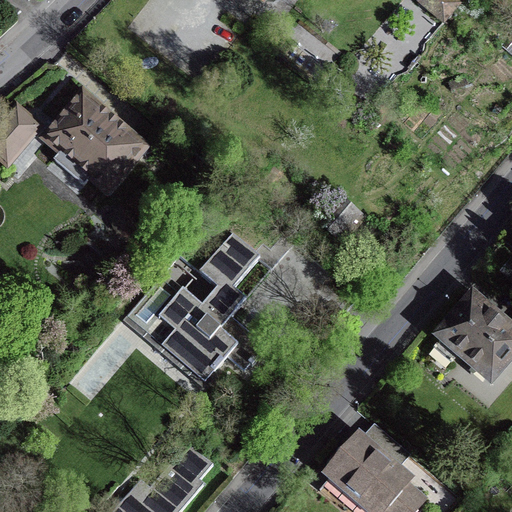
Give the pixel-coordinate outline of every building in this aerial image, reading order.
[(457,0),(420,0),(418,4),(432,15),(446,27),(464,5),(457,0)] [(114,122),(83,95),(45,139),(107,193),(145,148),(114,122)] [(10,119),(0,129),(0,159),(8,166),(40,128),(30,119),(19,110),(10,119)] [(346,204),(334,219),(345,228),(358,213),(352,208),(346,204)] [(149,331),(204,378),(211,371),(214,374),(223,363),(220,359),(223,355),(227,358),(231,354),(246,367),(248,364),(252,367),(257,362),(255,360),(266,348),(246,331),(241,337),(233,331),(236,328),(228,322),(234,314),(241,307),(228,296),(260,259),(232,236),(199,275),(217,290),(202,308),(182,291),(179,295),(160,278),(125,318),(146,336),(149,331)] [(474,301),(441,338),(490,381),(511,356),(511,330),(510,332),(487,313),(474,301)] [(338,460),(323,477),(364,511),(411,511),(422,499),(353,441),(338,460)] [(181,511),(204,484),(200,481),(213,465),(189,444),(175,460),(173,459),(149,487),(140,479),(112,511),(181,511)]
